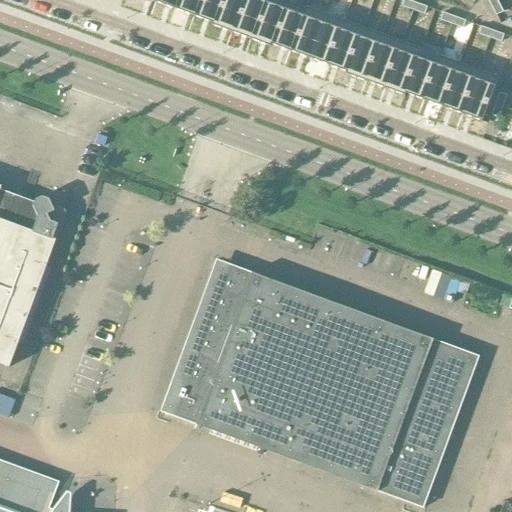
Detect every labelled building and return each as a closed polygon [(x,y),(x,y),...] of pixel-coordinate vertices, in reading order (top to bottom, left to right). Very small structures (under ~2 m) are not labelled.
[(155,0),(154,3),(173,10),(177,0),(155,0)] [(177,0),(173,10),(193,17),(198,0),(177,0)] [(198,0),(193,17),(211,24),(212,24),(220,0),(198,0)] [(211,24),(210,26),(211,26),(230,33),(242,0),(220,0),(212,24),(211,24)] [(242,0),(230,33),(249,40),(263,0),(242,0)] [(269,0),(263,0),(249,40),(268,47),(269,48),(270,46),(269,45),(284,5),(269,0)] [(403,0),(401,7),(412,11),(415,4),(403,0)] [(497,2),(489,6),(495,17),(502,13),(497,2)] [(415,4),(412,11),(423,16),(426,8),(415,4)] [(284,5),(269,45),(270,46),(288,52),(303,12),(302,12),(284,5)] [(303,12),(288,52),(308,59),(324,15),(305,8),(304,8),(302,12),(303,12)] [(442,14),(439,21),(450,25),(453,18),(442,14)] [(324,15),(308,59),(327,66),(343,22),(324,15)] [(453,18),(450,25),(462,29),(464,22),(453,18)] [(343,22),(327,66),(345,73),(346,73),(362,29),(343,22)] [(480,28),(477,35),(489,39),(491,32),(480,28)] [(345,73),(345,75),(345,76),(364,83),(381,36),(362,29),(346,73),(345,73)] [(491,32),(489,39),(500,43),(503,36),(491,32)] [(381,36),(364,83),(383,90),(400,43),(381,36)] [(400,43),(383,90),(402,96),(403,97),(404,95),(403,94),(416,59),(417,59),(420,50),(400,43)] [(435,66),(423,101),(442,108),(458,64),(439,57),(438,57),(435,66)] [(416,59),(403,94),(404,95),(423,101),(435,66),(417,59),(416,59)] [(458,64),(442,108),(461,115),(477,71),(458,64)] [(477,71),(461,115),(481,123),(497,78),(477,71)] [(498,94),(494,105),(502,108),(506,96),(504,96),(498,94)] [(494,105),(490,116),(498,119),(502,108),(494,105)] [(35,201),(34,203),(32,208),(37,218),(32,233),(0,220),(0,365),(8,368),(55,241),(52,240),(57,226),(60,227),(65,213),(55,209),(53,210),(48,200),(41,198),(35,201)] [(238,287),(241,279),(233,276),(230,284),(215,278),(171,399),(186,405),(183,412),(191,415),(194,407),(380,476),(374,492),(422,509),(478,357),(430,340),(425,355),(238,287)] [(0,413),(9,416),(15,398),(0,393),(0,413)] [(0,511),(65,511),(66,510),(59,508),(58,510),(56,509),(54,511),(48,509),(58,483),(0,461),(0,511)]
